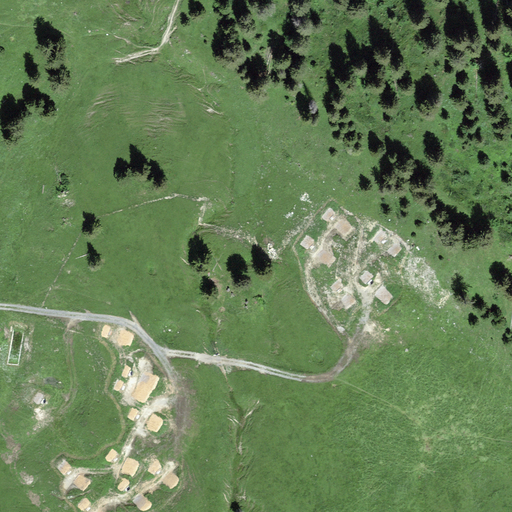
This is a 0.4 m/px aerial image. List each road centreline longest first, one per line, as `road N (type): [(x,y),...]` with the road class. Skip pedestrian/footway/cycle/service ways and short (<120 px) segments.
road 1 (track): [(0,306),(128,320),(150,346),(302,379),(337,369),(368,309)]
road 2 (track): [(353,348),(308,281),(307,263),(326,225)]
